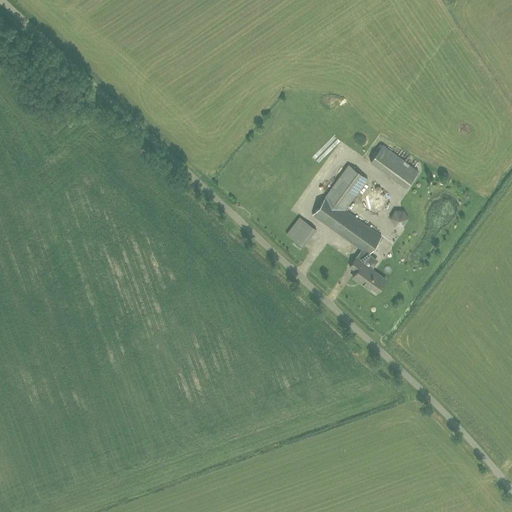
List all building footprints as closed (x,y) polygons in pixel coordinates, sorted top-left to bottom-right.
[(406,188),(418,171),(382,145),(370,161),(406,188)] [(375,293),(385,279),(366,266),(373,257),(369,254),(382,236),(344,209),(367,178),(348,164),(313,214),(361,249),(349,266),(356,271),(352,276),(375,293)] [(385,194),(368,199),(370,208),(387,203),(385,194)] [(405,222),(408,212),(394,208),(391,218),(405,222)] [(302,246),(316,230),(300,218),(287,234),(302,246)]
